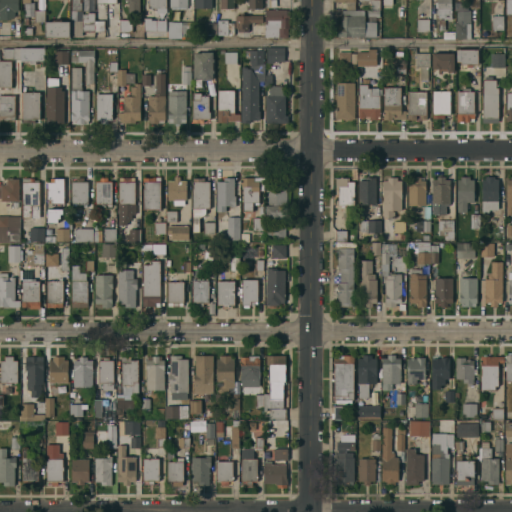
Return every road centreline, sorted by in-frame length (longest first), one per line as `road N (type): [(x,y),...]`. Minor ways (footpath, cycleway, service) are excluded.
road 1 (residential): [(511,146),(0,152)]
road 2 (residential): [(511,505),(0,508)]
road 3 (residential): [(511,330),(0,333)]
road 4 (tertiary): [(313,0),(313,511)]
